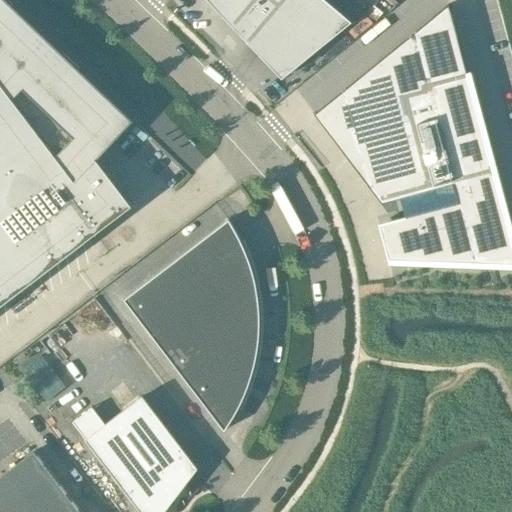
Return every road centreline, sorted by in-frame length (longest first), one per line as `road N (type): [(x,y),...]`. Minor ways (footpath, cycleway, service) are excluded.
road 1 (unclassified): [(131,18),(273,146),(313,215),(333,317),(323,392),(297,450),(250,511)]
road 2 (unknown): [(0,377),(110,298)]
